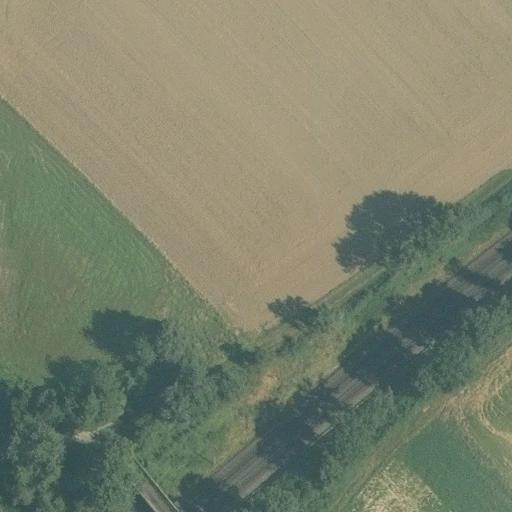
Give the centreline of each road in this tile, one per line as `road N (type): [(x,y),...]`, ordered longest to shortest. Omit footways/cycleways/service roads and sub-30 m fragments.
road 1 (track): [(511,197),(347,321),(267,368),(183,399),(109,463)]
road 2 (track): [(511,373),(405,464),(363,511)]
road 3 (track): [(135,483),(118,465),(92,460),(16,469),(0,484)]
